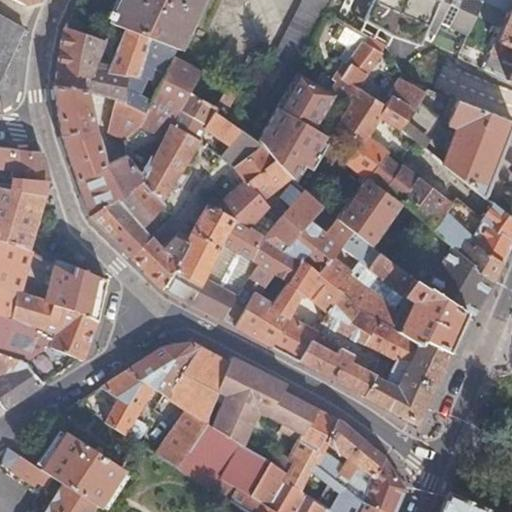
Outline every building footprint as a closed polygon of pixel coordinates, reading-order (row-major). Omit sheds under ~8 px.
[(147,38),(174,48),(176,49),(199,0),(117,0),(111,14),(104,11),(101,18),(107,20),(106,23),(112,25),(121,28),(147,38)] [(298,0),(270,58),(292,71),(316,26),(307,21),(311,13),(323,13),(329,0),(298,0)] [(372,0),(364,22),(391,36),(421,46),(427,30),(436,33),(440,23),(467,35),(482,0),(372,0)] [(511,82),(511,7),(509,7),(481,70),(492,75),(505,80),(511,82)] [(121,101),(125,74),(108,71),(94,68),(101,52),(107,54),(111,43),(106,41),(112,25),(106,23),(70,9),(65,26),(62,34),(59,52),(52,87),(85,91),(114,99),(121,101)] [(0,106),(1,107),(0,103),(0,78),(23,28),(0,15),(0,106)] [(344,24),(339,21),(330,37),(335,40),(344,24)] [(364,36),(344,24),(335,40),(335,41),(345,46),(337,59),(343,63),(347,65),(350,61),(364,36)] [(108,71),(125,74),(135,77),(147,38),(121,28),(108,71)] [(340,77),(353,86),(364,71),(378,52),(383,46),(364,36),(350,61),(347,65),(343,63),(332,80),(336,83),(340,77)] [(121,139),(138,126),(169,58),(174,48),(147,38),(135,77),(125,74),(121,101),(114,99),(106,131),(121,139)] [(141,180),(140,181),(158,201),(182,166),(186,169),(190,162),(186,160),(198,141),(197,141),(168,127),(177,108),(186,91),(197,74),(169,58),(138,126),(162,138),(140,178),(141,180)] [(320,73),(314,84),(330,94),(336,83),(332,80),(320,73)] [(289,179),(295,185),(324,137),(312,130),(333,95),(330,94),(314,84),(296,74),(275,109),(256,142),(261,146),(272,159),(275,163),(289,179)] [(350,106),(358,89),(353,86),(340,77),(336,83),(330,94),(333,95),(348,105),(350,106)] [(377,119),(399,134),(418,101),(422,94),(397,79),(385,99),(386,100),(382,106),(385,107),(377,119)] [(212,106),(186,91),(177,108),(168,127),(197,141),(204,129),(228,145),(239,129),(223,117),(238,92),(225,84),(212,106)] [(63,145),(76,180),(102,166),(98,148),(92,128),(85,91),(52,87),(59,133),(63,145)] [(365,139),(377,119),(385,107),(382,106),(358,89),(350,106),(348,105),(334,128),(359,145),(361,146),(365,139)] [(440,166),(482,199),(511,123),(448,100),(441,120),(446,123),(445,125),(454,128),(440,166)] [(399,134),(421,151),(441,120),(418,101),(399,134)] [(219,158),(233,168),(261,146),(256,142),(239,129),(228,145),(219,158)] [(383,158),(384,159),(387,155),(365,139),(361,146),(359,145),(344,165),(364,180),(366,181),(383,158)] [(0,167),(11,169),(9,177),(24,180),(48,181),(48,180),(40,153),(0,146),(0,167)] [(262,199),(289,179),(275,163),(272,159),(261,146),(233,168),(244,181),(213,208),(232,219),(231,222),(222,240),(252,259),(261,238),(284,252),(308,221),(321,207),(302,191),(287,209),(276,204),(271,210),(270,208),(262,199)] [(115,200),(140,181),(141,180),(140,178),(124,155),(102,166),(76,180),(83,199),(91,218),(115,200)] [(414,217),(431,233),(452,206),(451,206),(415,179),(400,167),(398,169),(384,159),(383,158),(366,181),(381,192),(399,206),(400,205),(414,217)] [(367,268),(377,254),(370,249),(400,206),(399,206),(381,192),(366,181),(364,180),(335,220),(323,233),(338,245),(345,250),(357,259),(367,268)] [(115,200),(140,227),(158,210),(162,214),(166,211),(162,207),(163,206),(158,201),(140,181),(115,200)] [(44,194),(0,186),(0,237),(30,248),(40,209),(44,194)] [(478,250),(498,264),(511,234),(511,219),(508,217),(507,219),(490,205),(483,219),(456,199),(451,206),(452,206),(431,233),(448,249),(460,258),(466,247),(476,254),(478,250)] [(129,255),(149,236),(140,227),(115,200),(91,218),(102,229),(118,245),(129,255)] [(149,237),(149,236),(129,255),(137,263),(148,274),(158,283),(163,288),(189,302),(220,319),(236,295),(240,288),(242,286),(258,264),(252,260),(252,259),(222,240),(231,222),(232,219),(213,208),(208,205),(189,237),(184,234),(178,231),(161,248),(150,236),(149,237)] [(236,295),(220,319),(233,326),(240,330),(256,339),(268,345),(285,317),(268,307),(271,304),(258,296),(273,275),(287,283),(301,262),(316,273),(330,256),(338,245),(323,233),(308,221),(284,252),(261,238),(252,259),(252,260),(258,264),(242,286),(240,288),(236,295)] [(465,316),(464,317),(468,319),(491,280),(460,258),(448,249),(431,233),(406,274),(412,278),(422,286),(439,298),(465,316)] [(0,313),(9,317),(16,293),(18,293),(20,287),(18,287),(30,248),(0,237),(0,313)] [(460,258),(491,280),(498,264),(478,250),(476,254),(466,247),(460,258)] [(378,319),(394,327),(392,331),(416,346),(419,339),(448,351),(464,317),(465,316),(439,298),(422,286),(421,288),(410,280),(412,278),(406,274),(377,254),(367,268),(357,259),(348,271),(347,272),(334,288),(338,291),(338,292),(356,308),(378,319)] [(287,283),(271,304),(268,307),(285,317),(268,345),(280,352),(297,361),(309,341),(313,335),(314,332),(286,317),(298,295),(304,296),(324,312),(326,313),(327,312),(325,311),(338,292),(338,291),(334,288),(347,272),(348,271),(330,256),(316,273),(301,262),(287,283)] [(54,259),(44,301),(96,320),(105,280),(73,267),(54,259)] [(448,351),(419,339),(416,346),(392,331),(394,327),(378,319),(356,308),(338,292),(325,311),(327,312),(326,313),(320,322),(342,334),(362,345),(393,362),(382,382),(371,375),(371,374),(360,368),(363,362),(339,349),(313,335),(309,341),(297,361),(359,394),(358,395),(385,410),(386,409),(413,423),(428,392),(435,378),(448,351)] [(24,364),(39,383),(75,359),(81,359),(84,353),(96,320),(44,301),(18,293),(16,293),(9,317),(0,313),(0,352),(25,361),(24,364)] [(159,347),(99,387),(116,400),(107,414),(96,406),(91,414),(121,434),(132,417),(146,396),(157,403),(162,395),(183,409),(152,454),(172,466),(203,422),(212,399),(227,363),(226,362),(194,345),(190,342),(159,347)] [(0,409),(39,383),(24,364),(25,361),(0,352),(0,409)] [(226,362),(227,363),(212,399),(219,403),(209,426),(239,445),(252,421),(260,425),(265,417),(267,411),(302,430),(314,408),(280,390),(284,383),(255,369),(228,356),(226,362)] [(296,440),(317,454),(310,465),(358,500),(363,502),(389,511),(392,511),(402,488),(382,458),(360,440),(337,421),(314,408),(302,430),(296,440)] [(132,417),(121,434),(133,441),(143,424),(132,417)] [(328,511),(281,483),(286,475),(268,464),(239,445),(209,426),(203,422),(172,466),(241,511),(328,511)] [(60,484),(95,507),(99,509),(123,472),(65,433),(40,470),(60,484)] [(389,511),(363,502),(358,500),(310,465),(317,454),(296,440),(293,446),(286,459),(293,463),(286,475),(281,483),(328,511),(389,511)] [(293,463),(286,459),(293,446),(288,443),(281,455),(275,452),(268,464),(286,475),(293,463)] [(92,511),(95,507),(60,484),(40,470),(7,448),(6,449),(1,461),(2,464),(35,486),(37,481),(50,489),(55,492),(41,511),(92,511)] [(34,511),(41,511),(55,492),(50,489),(34,511)] [(492,511),(446,492),(437,511),(492,511)]
